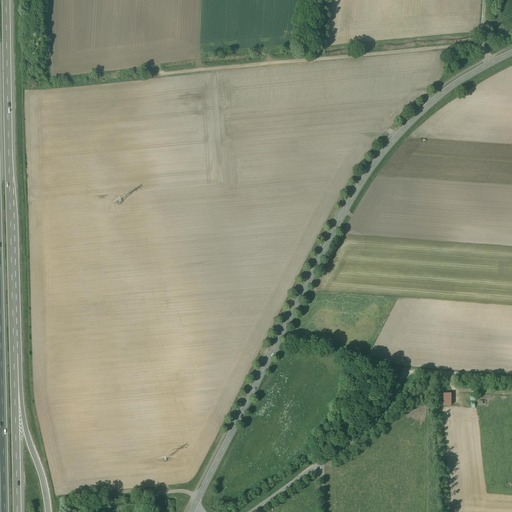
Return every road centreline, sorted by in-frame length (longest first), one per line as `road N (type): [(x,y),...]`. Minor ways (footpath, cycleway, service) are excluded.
road 1 (tertiary): [(191,511),(375,161),(431,102),(492,61)]
road 2 (motorway): [(19,511),(8,0)]
